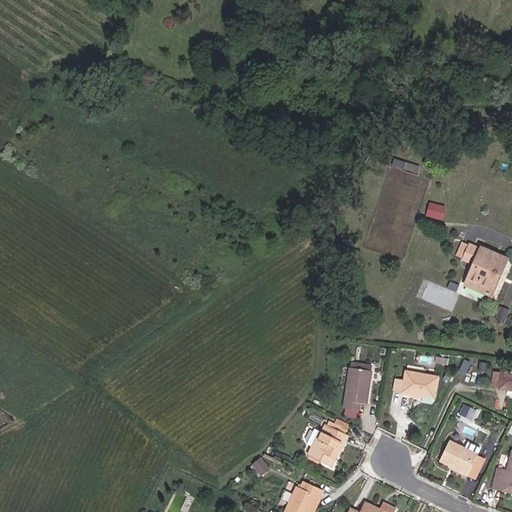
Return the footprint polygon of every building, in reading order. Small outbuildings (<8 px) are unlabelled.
[(410,166),(422,170),(425,161),(412,157),(410,166)] [(433,211),(446,214),(450,201),(437,197),(433,211)] [(463,252),(471,256),(477,240),(469,237),(463,252)] [(474,280),(495,289),(503,269),(508,271),(511,261),(511,253),(488,243),(487,245),(477,240),(471,256),(482,260),(474,280)] [(495,289),(500,291),(508,271),(503,269),(495,289)] [(363,398),(371,399),(377,366),(372,366),(373,361),(362,359),(361,364),(356,363),(349,404),(362,406),(363,398)] [(429,387),(440,389),(444,370),(412,365),(410,373),(408,385),(408,387),(424,389),(424,386),(429,387)] [(494,384),(502,385),(505,367),(497,366),(494,384)] [(511,368),(505,367),(502,385),(511,386),(511,368)] [(399,384),(408,385),(410,373),(401,371),(399,384)] [(343,450),(341,449),(350,430),(332,421),(321,444),(319,443),(315,453),(337,464),(343,450)] [(343,450),(345,451),(354,432),(350,430),(341,449),(343,450)] [(470,472),(482,448),(453,434),(442,456),(453,461),(455,462),(456,460),(465,464),(463,469),(470,472)] [(470,472),(477,476),(489,452),(482,448),(470,472)] [(259,458),(269,468),(276,460),(267,451),(259,458)] [(463,469),(465,464),(456,460),(455,462),(453,461),(452,463),(463,469)] [(499,483),(511,485),(511,463),(504,462),(499,483)] [(313,511),(315,510),(321,498),(324,499),(328,492),(310,483),(308,486),(306,490),(303,488),(290,511),(313,511)] [(401,511),(403,510),(374,496),(369,506),(359,501),(353,511),(401,511)] [(402,509),(405,502),(392,496),(389,503),(402,509)] [(315,510),(318,511),(324,499),(321,498),(315,510)]
